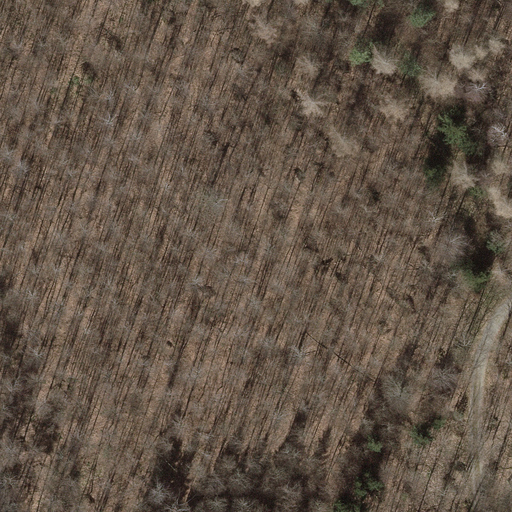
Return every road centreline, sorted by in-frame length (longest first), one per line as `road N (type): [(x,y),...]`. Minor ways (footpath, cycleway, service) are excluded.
road 1 (track): [(499,322),(428,116),(388,35),(360,0)]
road 2 (track): [(511,307),(485,349),(481,511)]
